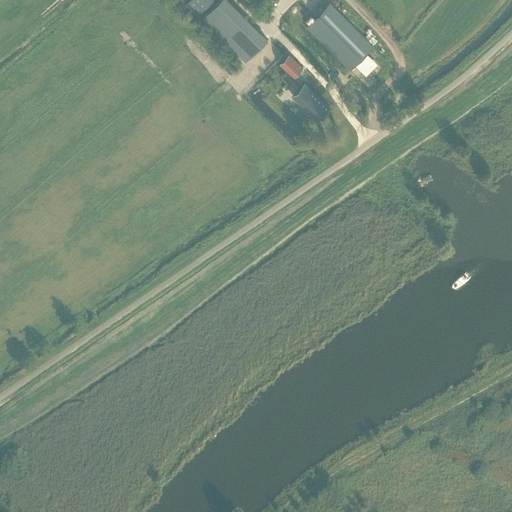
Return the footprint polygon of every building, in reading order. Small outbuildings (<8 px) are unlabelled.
[(195,17),(213,0),(190,0),(184,6),(195,17)] [(269,39),(229,0),(220,0),(203,18),(246,62),(269,39)] [(350,71),(373,47),(329,3),(306,27),(350,71)] [(303,68),(289,54),(280,63),(293,77),(303,68)] [(330,108),(304,82),(291,95),(317,121),(324,114),(330,108)]
